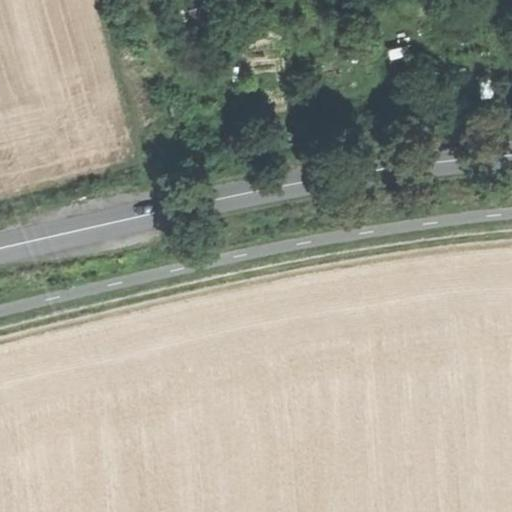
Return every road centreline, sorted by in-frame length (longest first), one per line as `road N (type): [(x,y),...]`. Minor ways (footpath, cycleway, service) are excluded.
road 1 (tertiary): [(0,248),(148,207),(511,152)]
road 2 (track): [(511,235),(261,270),(0,331)]
